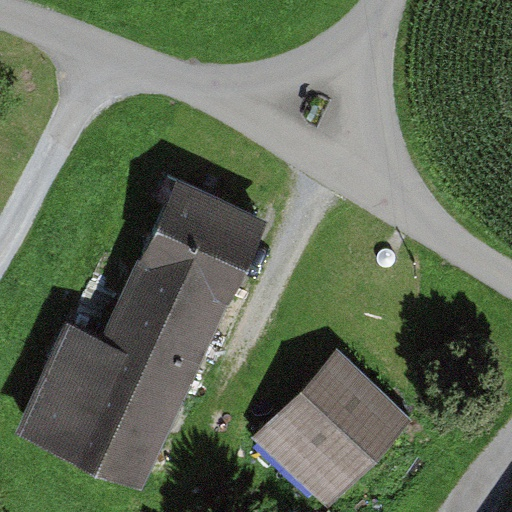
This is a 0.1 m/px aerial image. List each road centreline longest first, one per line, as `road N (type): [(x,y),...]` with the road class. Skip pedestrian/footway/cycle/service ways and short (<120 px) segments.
road 1 (unclassified): [(221,95),(0,11)]
road 2 (unclassified): [(388,192),(221,95)]
road 3 (unclassified): [(221,95),(308,70),(382,13)]
road 4 (unclassified): [(382,13),(368,105),(388,192)]
road 5 (unclassified): [(511,280),(388,192)]
